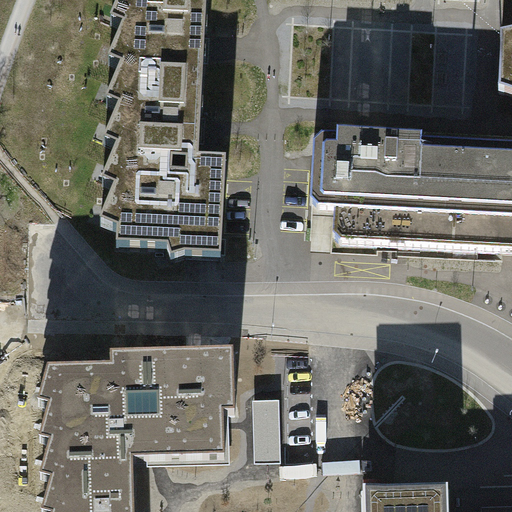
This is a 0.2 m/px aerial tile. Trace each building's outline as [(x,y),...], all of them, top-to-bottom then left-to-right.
[(109,67),(121,72),(144,73),(144,83),(203,85),(207,5),(148,2),(147,0),(121,0),(110,27),(123,32),(109,67)] [(511,38),(501,42),(499,96),(511,100),(511,38)] [(104,147),(117,153),(139,154),(139,162),(198,164),(203,85),(144,83),(144,73),(121,72),(106,108),(119,112),(104,147)] [(341,247),(460,252),(468,144),(338,135),(337,140),(322,139),(313,145),(310,205),(318,213),(334,214),(333,237),(341,247)] [(511,147),(468,144),(460,252),(511,255),(511,147)] [(226,166),(198,164),(139,162),(139,154),(117,153),(102,187),(115,192),(100,227),(117,234),(117,250),(167,254),(170,265),(184,260),(221,262),(226,166)] [(233,351),(109,354),(109,367),(47,368),(37,404),(48,406),(39,440),(49,443),(40,477),(51,480),(42,511),(134,511),(133,462),(225,460),(224,415),(235,415),(233,351)] [(446,511),(446,498),(373,501),(373,511),(446,511)]
